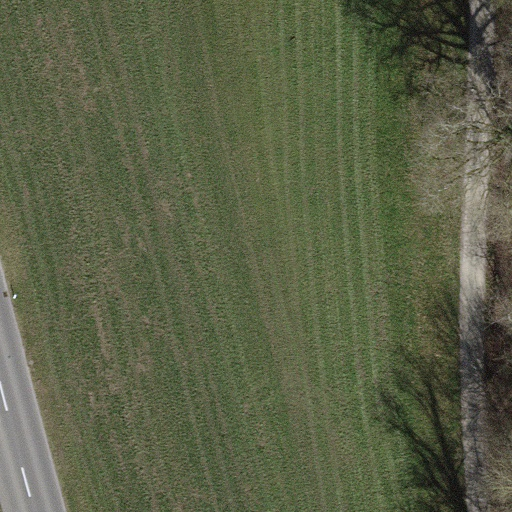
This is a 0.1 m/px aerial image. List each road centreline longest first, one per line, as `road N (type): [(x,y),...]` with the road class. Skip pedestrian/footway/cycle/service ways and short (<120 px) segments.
road 1 (track): [(503,511),(495,0)]
road 2 (tertiary): [(0,381),(35,511)]
